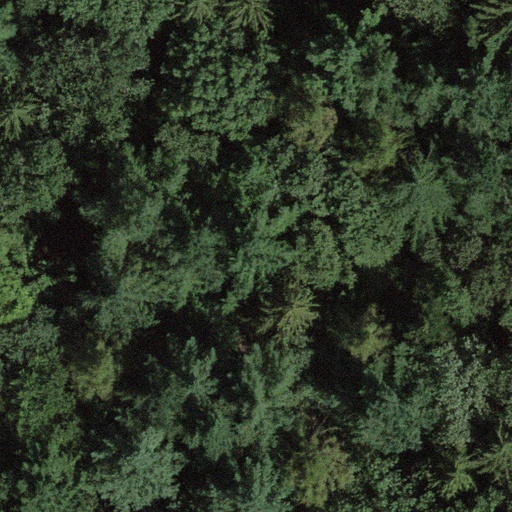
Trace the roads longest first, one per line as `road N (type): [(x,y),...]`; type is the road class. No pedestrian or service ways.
road 1 (track): [(388,511),(312,401),(241,331),(147,270)]
road 2 (track): [(147,270),(0,241)]
